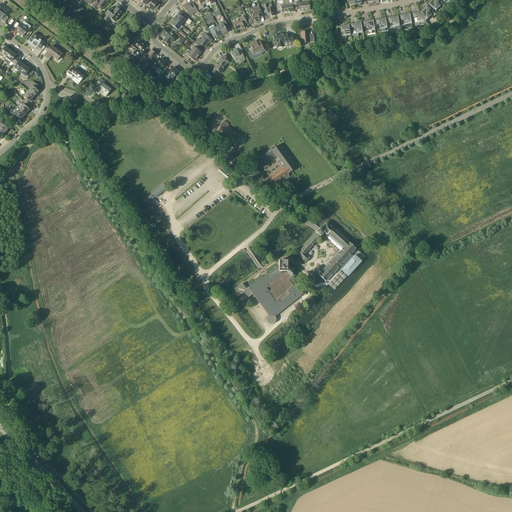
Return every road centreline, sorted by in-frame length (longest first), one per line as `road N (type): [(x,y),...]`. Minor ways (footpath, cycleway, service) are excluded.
road 1 (track): [(159,104),(426,39),(474,0)]
road 2 (track): [(426,256),(250,465),(242,509)]
road 3 (unclassified): [(237,511),(511,382)]
road 4 (residential): [(312,20),(234,38),(195,71),(156,44),(153,25)]
road 5 (track): [(0,188),(45,133),(159,104)]
road 6 (residential): [(159,104),(27,0)]
road 7 (track): [(12,439),(0,286)]
